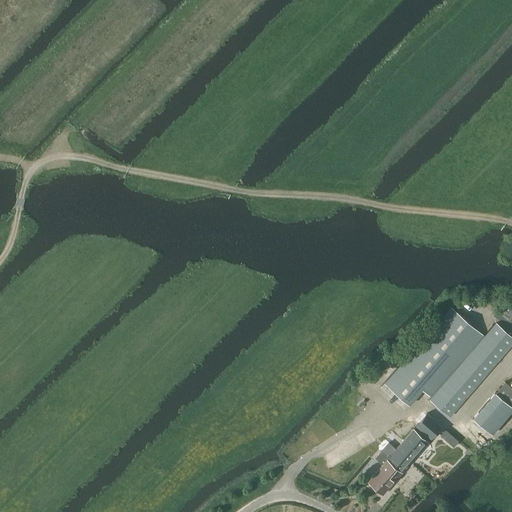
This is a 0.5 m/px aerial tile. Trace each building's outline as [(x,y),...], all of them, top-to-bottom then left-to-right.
[(409,403),(423,388),(430,394),(483,333),(452,306),(386,382),(409,403)] [(450,415),(511,343),(511,335),(496,322),(430,398),(450,415)] [(511,387),(505,381),(473,418),(492,434),(511,411),(511,387)] [(427,413),(416,425),(431,438),(442,426),(427,413)] [(383,493),(428,441),(413,428),(390,455),(388,454),(387,455),(381,450),(376,456),(383,463),(368,480),(383,493)] [(446,429),(440,435),(447,440),(452,434),(446,429)]
